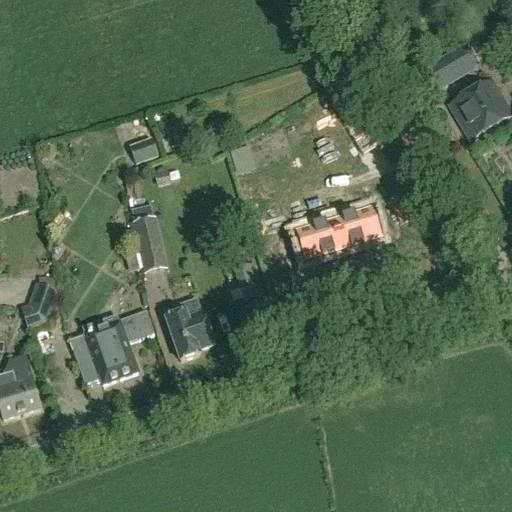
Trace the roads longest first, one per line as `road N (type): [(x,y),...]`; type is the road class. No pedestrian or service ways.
road 1 (unclassified): [(0,467),(464,313),(506,279)]
road 2 (unclassified): [(506,279),(325,0)]
